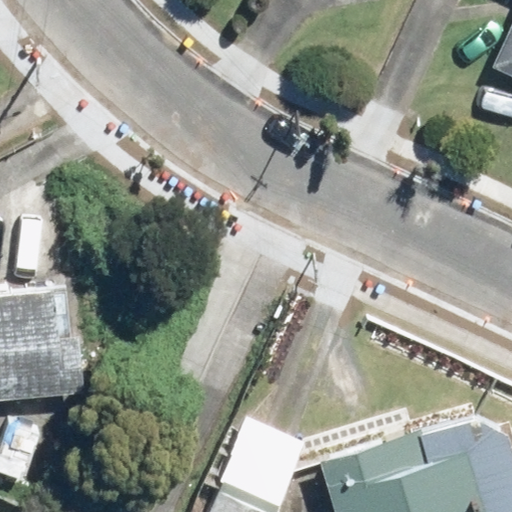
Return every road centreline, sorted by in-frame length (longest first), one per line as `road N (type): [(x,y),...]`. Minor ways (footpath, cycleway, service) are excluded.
road 1 (residential): [(64,0),(144,88),(511,269)]
road 2 (unknown): [(144,88),(0,97)]
